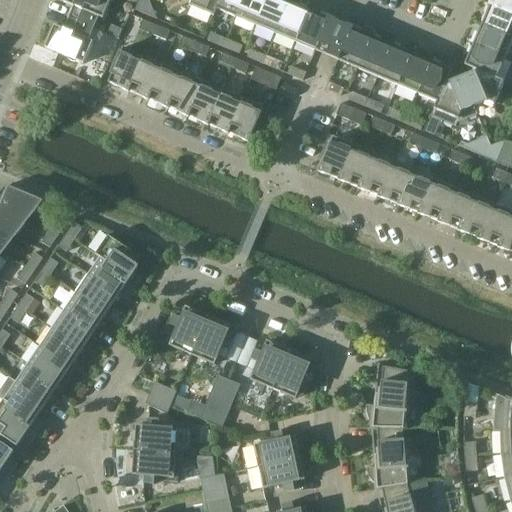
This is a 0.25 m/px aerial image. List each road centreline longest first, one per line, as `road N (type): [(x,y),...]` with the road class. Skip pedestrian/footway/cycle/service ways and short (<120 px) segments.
road 1 (residential): [(339,511),(331,435),(340,341),(177,274)]
road 2 (residential): [(276,179),(6,68)]
road 3 (residential): [(511,276),(276,179)]
road 4 (residential): [(71,436),(100,404),(177,274)]
road 5 (residential): [(326,0),(444,48),(464,0)]
